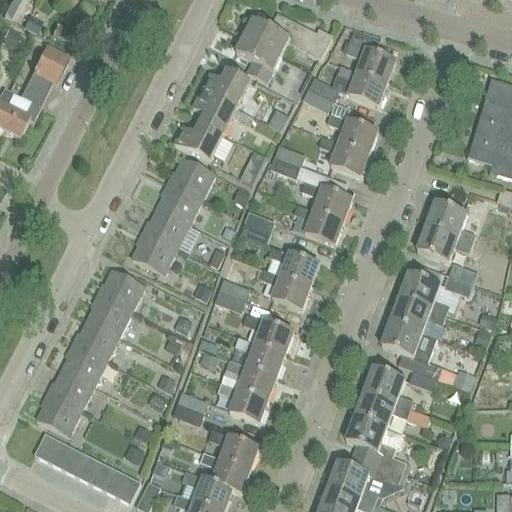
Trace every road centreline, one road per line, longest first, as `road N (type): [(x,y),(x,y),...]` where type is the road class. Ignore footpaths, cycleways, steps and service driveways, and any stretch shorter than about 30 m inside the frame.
road 1 (residential): [(281,511),(459,30)]
road 2 (residential): [(86,230),(203,0)]
road 3 (residential): [(40,198),(140,0)]
road 4 (residential): [(0,400),(86,230)]
